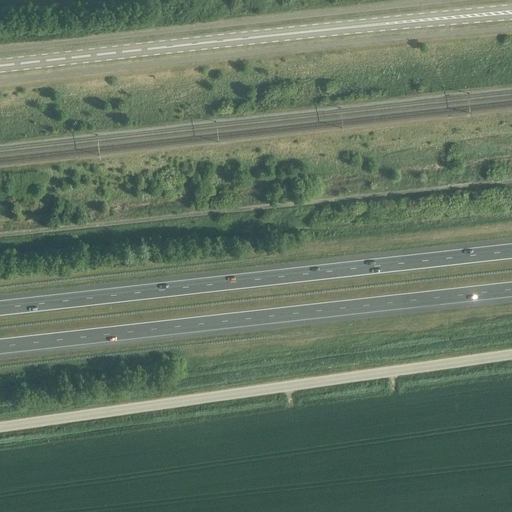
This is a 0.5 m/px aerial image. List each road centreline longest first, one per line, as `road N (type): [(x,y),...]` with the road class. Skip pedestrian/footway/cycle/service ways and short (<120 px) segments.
road 1 (tertiary): [(0,428),(511,357)]
road 2 (motorway): [(0,347),(511,290)]
road 3 (motorway): [(511,251),(0,308)]
road 4 (primary): [(0,67),(511,11)]
